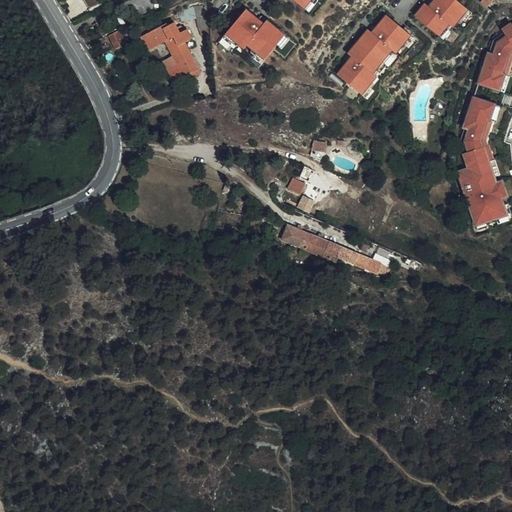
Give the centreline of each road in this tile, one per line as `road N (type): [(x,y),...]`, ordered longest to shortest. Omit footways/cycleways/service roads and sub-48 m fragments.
road 1 (secondary): [(0,230),(83,199),(101,183),(113,150),(102,99),(44,0)]
road 2 (unknown): [(113,150),(177,159),(221,139),(262,137),(296,145),(313,165)]
